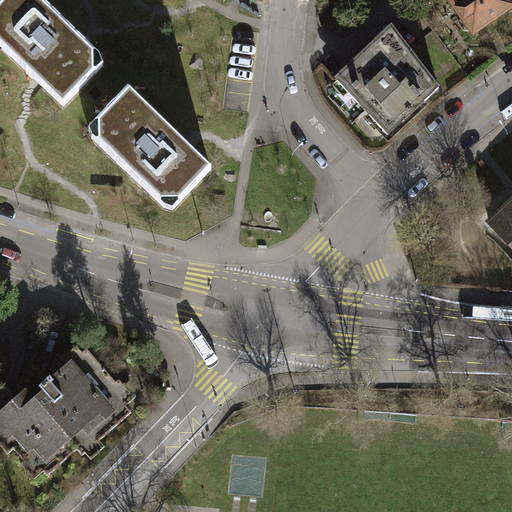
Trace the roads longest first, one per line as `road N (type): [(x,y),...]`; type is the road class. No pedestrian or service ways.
road 1 (residential): [(93,511),(275,316)]
road 2 (tertiary): [(43,257),(275,316)]
road 3 (residential): [(379,200),(288,95),(291,0)]
road 4 (residential): [(379,200),(511,85)]
road 5 (tertiary): [(275,316),(413,331)]
road 6 (residential): [(275,316),(365,215)]
road 7 (residential): [(413,331),(365,254),(365,215)]
